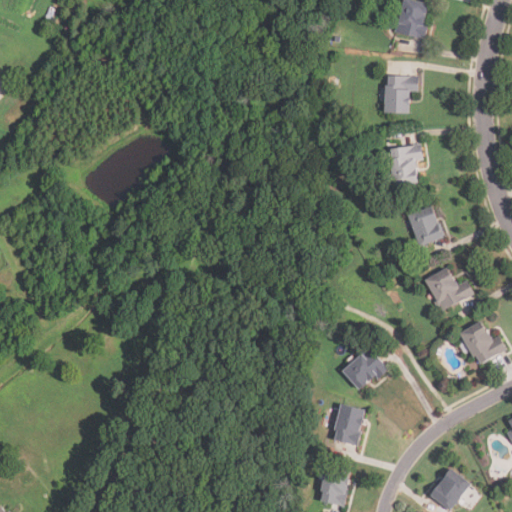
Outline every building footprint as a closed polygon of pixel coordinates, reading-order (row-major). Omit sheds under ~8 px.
[(426,38),(431,3),(414,0),(402,0),(398,34),(426,38)] [(418,92),(418,76),(387,76),(387,112),(412,112),(412,92),(418,92)] [(418,161),(423,161),(422,146),(391,148),(394,186),(419,184),(418,161)] [(434,207),(410,215),(420,246),(444,239),(434,207)] [(457,286),(449,269),(426,280),(442,311),(475,295),(468,281),(457,286)] [(508,349),(500,337),(494,341),(481,322),(461,335),(481,366),(508,349)] [(388,368),(369,347),(344,371),(363,391),(388,368)] [(334,442),(356,447),(365,411),(343,406),(334,442)] [(352,467),(329,462),(321,502),(344,506),(352,467)] [(472,486),(453,470),(431,494),(449,511),(472,486)]
